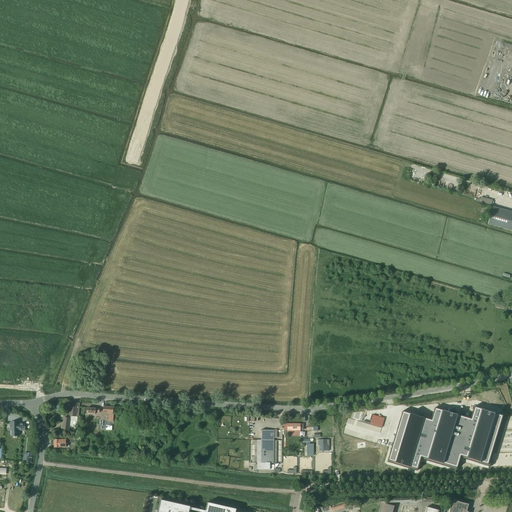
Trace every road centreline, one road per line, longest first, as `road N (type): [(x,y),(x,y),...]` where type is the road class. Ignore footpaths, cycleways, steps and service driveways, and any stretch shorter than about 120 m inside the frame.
road 1 (tertiary): [(32,402),(73,393),(304,409),(511,374)]
road 2 (unclassified): [(294,511),(307,485),(511,479)]
road 3 (unclassified): [(132,162),(183,0)]
